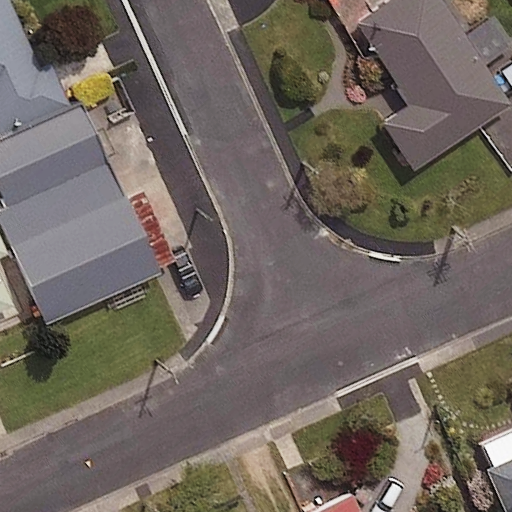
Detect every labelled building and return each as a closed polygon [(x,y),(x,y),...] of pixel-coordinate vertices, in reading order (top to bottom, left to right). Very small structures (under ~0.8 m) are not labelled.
[(0,0),(0,127),(65,98),(40,41),(27,47),(6,0),(0,0)] [(502,100),(436,0),(373,0),(348,17),(401,97),(373,115),(405,164),(502,100)] [(0,196),(101,152),(75,94),(65,98),(0,127),(0,196)] [(0,196),(0,227),(38,313),(150,263),(101,152),(0,196)] [(504,511),(511,511),(511,422),(472,440),(504,511)] [(355,511),(345,490),(299,511),(355,511)]
